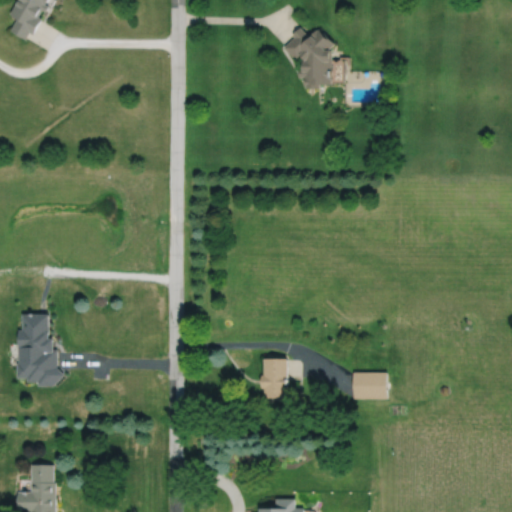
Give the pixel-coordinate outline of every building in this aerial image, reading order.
[(18,0),(10,14),(17,18),(11,30),(26,39),(30,32),(34,34),(43,18),(39,16),(43,9),(46,11),(50,5),(46,3),(47,0),(18,0)] [(311,60),(307,60),(307,69),(302,69),(302,77),(307,77),(307,85),(308,85),(308,88),(323,88),(323,84),(335,84),(335,80),(337,80),(337,66),(335,66),(335,50),(332,50),(338,43),(327,32),(326,33),(321,28),(319,30),(318,29),(311,36),(302,26),(294,34),(296,36),(285,47),(299,61),(303,58),(307,58),(309,60),(310,59),(311,60)] [(54,384),(65,372),(58,365),(58,347),(54,347),(54,340),(50,340),(50,315),(23,315),(23,330),(18,330),(18,361),(17,361),(17,376),(27,376),(27,379),(38,379),(38,383),(54,384)] [(265,356),(265,373),(262,373),(262,386),(265,386),(264,396),(286,396),(287,356),(265,356)] [(353,370),(353,396),(387,397),(387,370),(353,370)] [(31,463),(31,490),(18,490),(18,510),(31,510),(31,511),(56,511),(56,481),(54,481),(54,463),(31,463)] [(262,506),(262,511),(303,511),(304,506),(297,506),(297,497),(277,497),(277,506),(262,506)]
